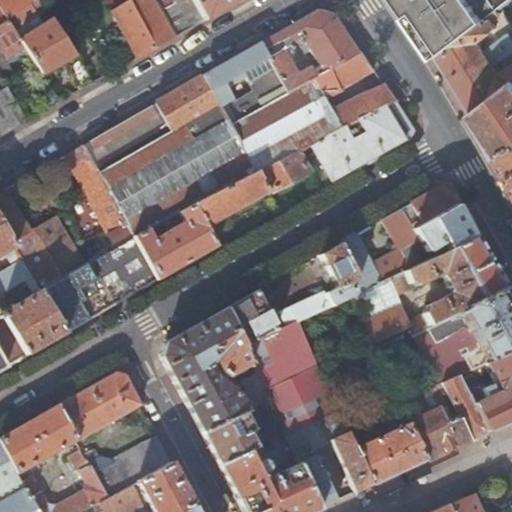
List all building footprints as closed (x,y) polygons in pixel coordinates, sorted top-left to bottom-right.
[(0,0),(0,24),(6,20),(35,3),(33,0),(0,0)] [(13,30),(45,11),(38,0),(35,3),(6,20),(13,30)] [(129,2),(131,0),(106,0),(113,12),(129,2)] [(180,35),(204,21),(192,0),(162,0),(157,4),(154,0),(131,0),(129,2),(155,49),(180,35)] [(192,0),(204,21),(241,0),(192,0)] [(511,0),(397,0),(417,28),(438,57),(498,11),(511,0)] [(155,49),(129,2),(113,12),(111,13),(126,39),(137,59),(155,49)] [(358,55),(331,14),(324,12),(317,11),(287,28),(259,44),(268,60),(273,70),(277,76),(287,95),(358,55)] [(511,83),(511,66),(502,75),(496,66),(511,54),(511,35),(511,33),(494,45),(493,53),(489,56),(480,42),(498,28),(494,22),(502,17),(498,11),(438,57),(449,77),(471,115),(511,83)] [(73,54),(65,42),(50,19),(19,40),(28,53),(42,76),(56,67),(74,56),(73,54)] [(10,61),(12,59),(15,61),(28,53),(19,40),(13,30),(6,20),(0,24),(0,76),(10,71),(7,63),(10,61)] [(268,60),(259,44),(243,53),(202,77),(230,127),(287,95),(277,76),(264,83),(232,100),(229,95),(223,86),(234,80),(268,60)] [(360,54),(358,55),(287,95),(230,127),(256,174),(295,154),(329,136),(391,103),(393,102),(386,91),(382,86),(346,102),(329,111),(305,124),(300,114),(324,101),(341,92),(376,77),(360,54)] [(79,92),(93,84),(78,61),(65,69),(79,92)] [(264,83),(277,76),(273,70),(261,77),(264,83)] [(256,174),(230,127),(202,77),(169,96),(82,145),(133,238),(148,230),(179,214),(193,206),(256,174)] [(223,86),(229,95),(239,89),(234,80),(223,86)] [(511,83),(471,115),(475,121),(497,158),(511,146),(511,83)] [(0,136),(19,126),(27,122),(6,89),(0,92),(0,136)] [(329,111),(324,101),(300,114),(305,124),(329,111)] [(394,108),(391,103),(329,136),(350,173),(365,164),(404,142),(410,132),(402,120),(394,108)] [(350,173),(329,136),(295,154),(307,173),(309,177),(314,187),(317,191),(334,182),(350,173)] [(158,282),(133,238),(82,145),(46,166),(50,174),(55,171),(59,177),(71,171),(114,248),(99,257),(84,266),(54,217),(29,232),(9,198),(20,191),(16,183),(0,192),(0,225),(66,334),(145,289),(158,282)] [(511,146),(497,158),(510,180),(511,183),(511,146)] [(307,173),(295,154),(256,174),(268,194),(285,185),(307,173)] [(268,194),(256,174),(193,206),(179,214),(184,223),(153,240),(148,230),(133,238),(158,282),(199,259),(216,249),(206,229),(222,220),(268,194)] [(314,187),(309,177),(304,180),(309,190),(314,187)] [(382,258),(369,264),(378,283),(388,278),(409,269),(400,250),(407,246),(418,240),(413,230),(455,206),(450,197),(446,190),(435,189),(379,222),(393,253),(382,258)] [(464,221),(455,206),(413,230),(418,240),(424,250),(425,253),(433,249),(442,243),(447,251),(474,238),(464,221)] [(0,314),(26,357),(43,347),(66,334),(0,225),(0,314)] [(345,240),(338,245),(356,283),(358,286),(360,291),(378,283),(369,264),(355,235),(345,240)] [(409,269),(388,278),(396,296),(437,277),(444,281),(448,289),(446,297),(425,307),(421,315),(408,321),(411,327),(413,332),(504,288),(496,275),(474,238),(447,251),(438,255),(421,263),(409,269)] [(424,250),(418,240),(407,246),(412,255),(416,253),(416,254),(424,250)] [(433,249),(438,255),(447,251),(442,243),(433,249)] [(278,313),(285,326),(295,321),(351,296),(347,287),(356,283),(338,245),(318,256),(334,289),(328,292),(324,294),(322,293),(278,313)] [(412,255),(407,246),(400,250),(409,269),(421,263),(416,254),(416,253),(412,255)] [(504,288),(413,332),(443,383),(458,376),(484,364),(511,351),(511,302),(511,300),(504,288)] [(249,333),(252,341),(274,331),(255,292),(247,296),(224,309),(238,338),(249,333)] [(401,306),(363,323),(373,345),(411,327),(408,321),(401,306)] [(241,346),(242,346),(238,338),(224,309),(195,326),(164,344),(160,359),(181,398),(200,434),(243,414),(247,412),(237,394),(215,378),(209,367),(214,362),(221,375),(226,379),(250,365),(241,346)] [(0,371),(26,357),(0,314),(0,371)] [(252,341),(242,346),(241,346),(250,365),(255,374),(268,402),(289,447),(302,440),(309,454),(312,452),(322,448),(330,445),(318,420),(336,411),(295,321),(285,326),(274,331),(252,341)] [(511,351),(484,364),(493,382),(474,391),(478,400),(471,403),(486,433),(511,420),(511,351)] [(86,436),(140,406),(124,376),(115,372),(86,388),(56,405),(75,441),(76,442),(86,436)] [(252,410),(268,402),(255,374),(238,382),(252,410)] [(420,394),(399,404),(424,461),(454,448),(486,433),(471,403),(458,376),(443,383),(441,384),(459,419),(447,425),(439,409),(430,414),(420,394)] [(459,419),(441,384),(420,394),(430,414),(439,409),(447,425),(459,419)] [(361,402),(337,413),(370,486),(396,474),(424,461),(399,404),(391,387),(372,395),(381,415),(380,416),(387,433),(378,437),(361,402)] [(46,457),(75,441),(56,405),(27,422),(0,437),(0,445),(16,474),(41,460),(44,464),(49,462),(46,457)] [(337,413),(336,411),(318,420),(330,445),(353,494),(370,486),(337,413)] [(314,511),(319,510),(297,464),(267,479),(265,475),(268,474),(269,469),(266,464),(261,461),(254,464),(248,453),(255,450),(247,435),(253,432),(243,414),(200,434),(229,487),(242,511),(314,511)] [(88,464),(94,477),(113,467),(98,457),(86,436),(76,442),(78,446),(88,464)] [(319,510),(336,502),(312,452),(309,454),(302,440),(289,447),(297,464),(319,510)] [(106,499),(171,464),(159,443),(113,467),(94,477),(106,499)] [(35,511),(21,485),(16,474),(0,445),(0,511),(35,511)] [(35,511),(80,511),(91,506),(106,499),(94,477),(88,464),(78,446),(65,453),(72,467),(74,466),(77,471),(76,472),(83,483),(80,490),(52,506),(45,503),(39,491),(37,493),(29,481),(21,485),(35,511)] [(196,511),(194,508),(171,464),(106,499),(91,506),(93,511),(128,511),(145,503),(150,511),(196,511)] [(473,494),(446,506),(448,511),(481,511),(480,510),(473,494)]
